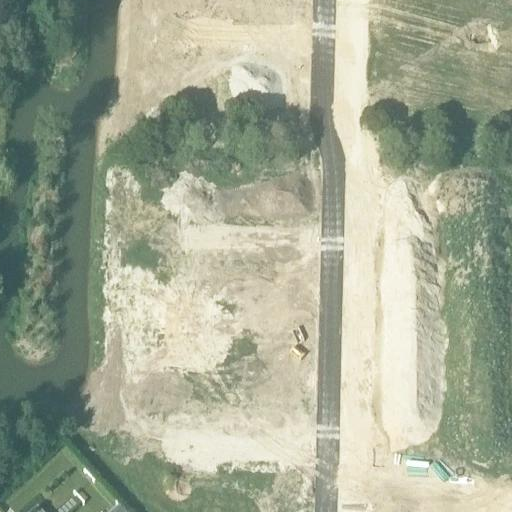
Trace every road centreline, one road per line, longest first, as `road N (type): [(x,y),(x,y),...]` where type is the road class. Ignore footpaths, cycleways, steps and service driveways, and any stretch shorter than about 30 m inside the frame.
road 1 (residential): [(325,458),(331,238)]
road 2 (residential): [(331,238),(333,168),(317,107),(320,37)]
road 3 (residential): [(167,450),(325,458)]
road 4 (residential): [(182,236),(331,238)]
